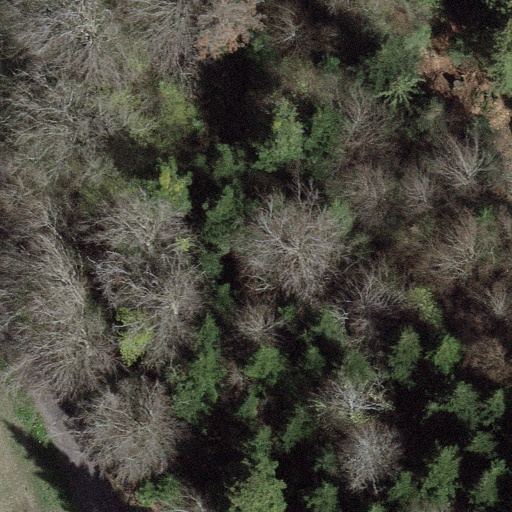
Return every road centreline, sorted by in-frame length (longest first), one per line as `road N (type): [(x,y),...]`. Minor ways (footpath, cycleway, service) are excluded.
road 1 (track): [(0,314),(114,511)]
road 2 (track): [(0,146),(120,0)]
